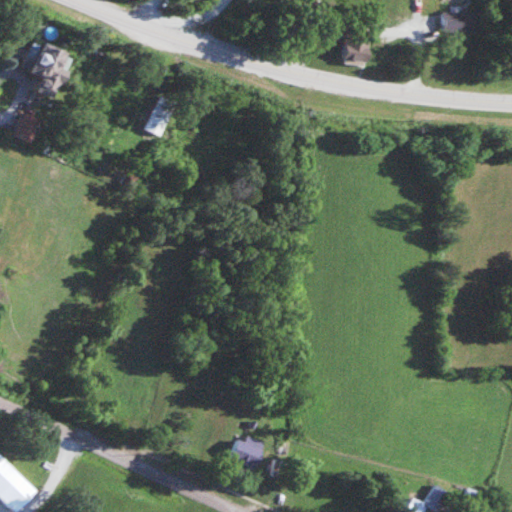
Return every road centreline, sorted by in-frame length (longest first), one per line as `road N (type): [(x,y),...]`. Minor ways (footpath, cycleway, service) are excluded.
road 1 (secondary): [(77,0),(187,49),(307,80),(511,106)]
road 2 (residential): [(242,511),(0,403)]
